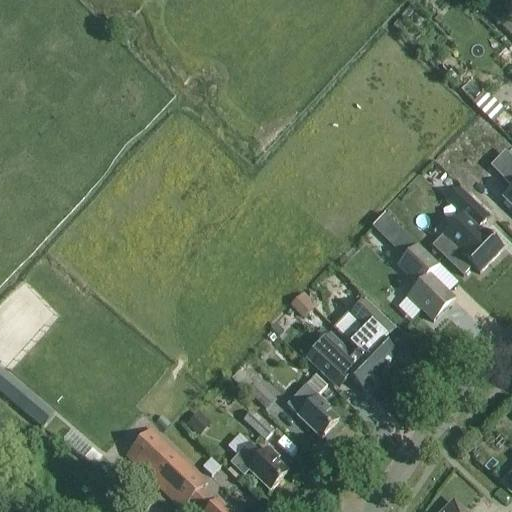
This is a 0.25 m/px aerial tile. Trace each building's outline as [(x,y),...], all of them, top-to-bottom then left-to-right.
[(511,24),(487,0),(472,0),(511,39),(511,24)] [(484,94),(472,105),(493,125),(504,114),(484,94)] [(511,211),(511,161),(504,154),(488,170),(511,192),(502,201),(511,211)] [(467,224),(438,254),(463,279),(471,270),(479,277),(503,253),(484,235),(478,230),(488,220),(460,191),(447,205),(461,219),(467,224)] [(392,248),(403,236),(384,217),(372,230),(392,248)] [(432,325),(453,303),(428,279),(437,269),(416,249),(397,269),(418,289),(407,301),(432,325)] [(304,296),(300,301),(291,308),(303,322),(316,309),(304,296)] [(381,345),(393,333),(364,306),(336,335),(359,357),(381,379),(398,361),(381,345)] [(303,338),(315,348),(326,334),(315,325),(303,338)] [(381,379),(359,357),(354,363),(330,339),(319,351),(321,352),(309,365),(339,394),(350,382),(364,396),(381,379)] [(0,395),(44,431),(56,417),(0,371),(0,395)] [(275,403),(257,385),(254,388),(239,373),(231,381),(247,396),(248,395),(266,413),(275,403)] [(325,411),(327,410),(316,400),(326,390),(314,378),(304,389),(304,388),(285,408),(320,442),(338,423),(325,411)] [(251,414),(243,423),(264,443),(273,434),(251,414)] [(211,427),(198,415),(186,427),(199,440),(211,427)] [(207,485),(153,432),(126,460),(180,511),(187,505),(194,511),(228,511),(229,510),(225,506),(221,506),(219,504),(216,507),(201,491),(207,485)] [(248,474),(269,494),(288,474),(277,463),(279,460),(268,450),(261,457),(249,446),(230,467),(243,479),(248,474)]
